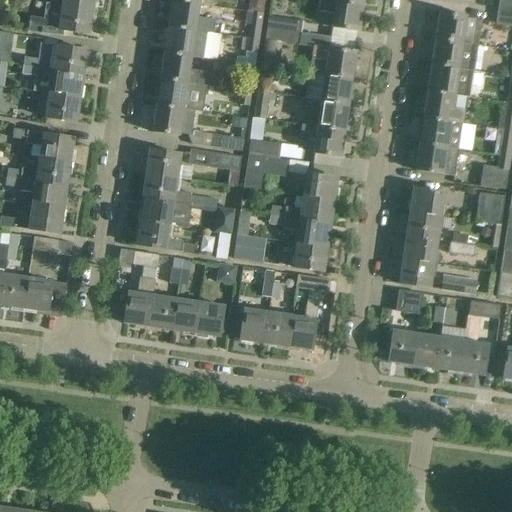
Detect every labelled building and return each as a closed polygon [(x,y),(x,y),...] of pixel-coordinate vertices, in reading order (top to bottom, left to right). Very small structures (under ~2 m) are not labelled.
[(62,0),(62,6),(93,10),(94,0),(62,0)] [(198,2),(183,0),(172,0),(168,26),(207,31),(213,32),(215,20),(196,17),(198,2)] [(247,0),(247,11),(265,11),(265,0),(247,0)] [(363,5),(336,1),(324,0),(319,0),(318,10),(334,12),(332,28),(359,32),(363,5)] [(498,12),(511,13),(511,2),(499,1),(498,12)] [(93,10),(62,6),(58,30),(89,35),(93,10)] [(249,27),(247,37),(259,39),(263,13),(243,11),(240,25),(249,27)] [(436,37),(478,44),(482,20),(466,17),(466,16),(439,12),(436,37)] [(511,13),(498,12),(496,24),(511,25),(511,13)] [(45,19),(30,17),(29,25),(44,27),(45,19)] [(302,22),(268,17),(267,28),(301,33),(302,22)] [(164,52),(190,56),(203,58),(207,31),(168,26),(164,52)] [(299,44),(301,33),(267,28),(265,39),(299,44)] [(255,65),(259,39),(247,37),(244,63),(255,65)] [(478,44),(436,37),(435,41),(431,40),(430,52),(433,52),(432,65),(474,71),(478,44)] [(24,57),(23,66),(83,75),(87,51),(41,44),(39,59),(24,57)] [(308,72),(352,78),(356,52),(313,46),(311,59),(310,59),(308,72)] [(190,56),(164,52),(160,78),(186,82),(203,85),(205,72),(188,70),(190,56)] [(252,92),(255,65),(244,63),(240,90),(252,92)] [(261,65),(257,91),(269,93),(273,67),(261,65)] [(474,71),(432,65),(428,91),(454,95),(470,97),(474,71)] [(83,75),(23,66),(21,75),(36,77),(36,79),(50,81),(48,94),(79,99),(83,75)] [(352,78),(308,72),(305,98),(322,100),(348,104),(352,78)] [(160,78),(157,104),(182,108),(186,82),(160,78)] [(248,119),(252,92),(240,90),(238,105),(217,102),(216,115),(248,119)] [(276,94),(269,93),(257,91),(254,117),(266,119),(269,100),(275,100),(276,94)] [(426,105),(424,117),(462,123),(463,111),(452,110),(454,95),(428,91),(427,93),(424,92),(422,105),(426,105)] [(76,123),(79,99),(48,94),(48,96),(44,95),(41,115),(45,116),(45,118),(76,123)] [(348,104),(322,100),(318,127),(344,131),(348,104)] [(511,103),(506,103),(501,103),(497,129),(502,130),(511,130),(511,103)] [(182,108),(157,104),(152,133),(178,137),(182,108)] [(462,123),(424,117),(420,143),(458,149),(462,123)] [(340,158),(344,131),(318,127),(302,124),(300,137),(316,140),(314,154),(340,158)] [(41,146),(39,159),(70,164),(74,139),(14,129),(13,138),(26,140),(25,143),(41,146)] [(499,156),(510,157),(511,145),(511,130),(502,130),(499,156)] [(243,139),(214,135),(212,148),(242,152),(243,139)] [(281,143),(251,138),(249,153),(279,157),(281,143)] [(458,149),(420,143),(416,171),(442,175),(442,174),(454,176),(458,149)] [(146,173),(180,178),(182,167),(178,166),(180,154),(150,150),(146,173)] [(237,186),(241,157),(210,152),(208,167),(229,170),(227,185),(237,186)] [(289,162),(248,156),(243,188),(260,190),(262,174),(286,178),(289,162)] [(510,157),(499,156),(497,169),(483,167),(480,186),(505,190),(510,157)] [(66,186),(70,164),(39,159),(37,171),(22,169),(21,171),(8,169),(6,178),(66,186)] [(303,196),(334,200),(337,200),(339,189),(336,189),(337,177),(307,172),(303,196)] [(178,192),(180,178),(146,173),(143,197),(173,201),(188,203),(202,205),(215,207),(217,200),(190,195),(190,194),(178,192)] [(32,206),(63,211),(66,186),(6,178),(0,177),(0,180),(6,181),(5,186),(18,188),(18,192),(33,194),(32,206)] [(410,211),(410,212),(440,216),(443,192),(413,188),(411,200),(407,199),(406,210),(410,211)] [(476,221),(493,223),(500,224),(504,197),(480,193),(476,221)] [(330,224),(334,200),(303,196),(301,210),(286,207),(284,218),(330,224)] [(137,208),(135,219),(139,220),(139,221),(169,225),(184,228),(187,214),(188,203),(173,201),(143,197),(141,208),(137,208)] [(59,235),(63,211),(32,206),(28,230),(59,235)] [(436,240),(440,216),(410,212),(406,235),(436,240)] [(0,225),(15,228),(16,219),(0,217),(0,220),(0,225)] [(296,244),(327,249),(330,224),(284,218),(283,228),(298,230),(296,244)] [(169,225),(139,221),(135,246),(181,253),(181,252),(195,254),(196,246),(182,244),(182,242),(167,239),(169,225)] [(238,222),(236,235),(246,236),(248,224),(238,222)] [(501,225),(500,224),(493,223),(489,247),(498,248),(501,225)] [(511,226),(507,225),(503,251),(511,251),(511,226)] [(230,235),(219,233),(216,258),(227,260),(230,235)] [(453,234),(452,242),(466,244),(468,237),(453,234)] [(403,259),(433,263),(436,240),(406,235),(403,259)] [(56,254),(58,242),(34,238),(32,250),(56,254)] [(235,239),(235,260),(261,261),(262,240),(235,239)] [(466,244),(452,242),(450,242),(448,253),(473,257),(475,246),(466,244)] [(0,258),(7,260),(9,246),(0,244),(0,258)] [(323,273),(327,249),(296,244),(294,258),(290,257),(289,265),(293,265),(292,268),(323,273)] [(9,246),(7,260),(15,261),(17,247),(9,246)] [(118,262),(118,263),(132,265),(134,252),(120,250),(118,262)] [(511,251),(503,251),(500,273),(511,274),(511,251)] [(148,327),(152,297),(158,256),(134,252),(132,265),(146,267),(144,279),(139,278),(137,294),(128,293),(123,324),(148,327)] [(429,288),(433,263),(403,259),(399,284),(429,288)] [(219,265),(216,282),(234,285),(236,268),(219,265)] [(169,283),(178,284),(180,270),(171,269),(169,283)] [(180,270),(178,284),(186,286),(188,272),(180,270)] [(271,295),(273,283),(275,272),(265,270),(261,294),(271,295)] [(511,299),(511,274),(500,273),(496,297),(511,299)] [(0,305),(23,309),(28,279),(4,275),(0,304),(0,305)] [(330,280),(297,276),(295,288),(328,293),(330,280)] [(474,295),(476,281),(444,276),(442,290),(474,295)] [(52,282),(28,279),(23,309),(48,313),(52,282)] [(273,283),(271,295),(280,297),(282,285),(273,283)] [(420,315),(423,294),(399,291),(396,311),(420,315)] [(172,330),(176,300),(152,297),(148,327),(172,330)] [(304,318),(292,316),(287,347),(312,351),(314,336),(320,337),(322,321),(316,320),(319,301),(307,299),(304,318)] [(195,334),(200,303),(176,300),(172,330),(195,334)] [(470,301),(468,316),(480,317),(482,303),(470,301)] [(224,307),(200,303),(195,334),(219,337),(224,307)] [(443,324),(445,308),(434,307),(432,322),(443,324)] [(453,309),(445,308),(443,324),(451,325),(453,309)] [(265,344),(269,313),(244,309),(239,340),(265,344)] [(265,344),(287,347),(292,316),(269,313),(265,344)] [(388,362),(412,366),(416,335),(392,331),(388,362)] [(441,338),(416,335),(412,366),(436,369),(441,338)] [(464,342),(441,338),(436,369),(459,372),(464,342)] [(464,342),(459,372),(484,376),(488,345),(464,342)] [(511,379),(511,348),(500,347),(496,374),(503,375),(502,379),(511,379)] [(378,351),(377,359),(387,361),(388,352),(378,351)]
